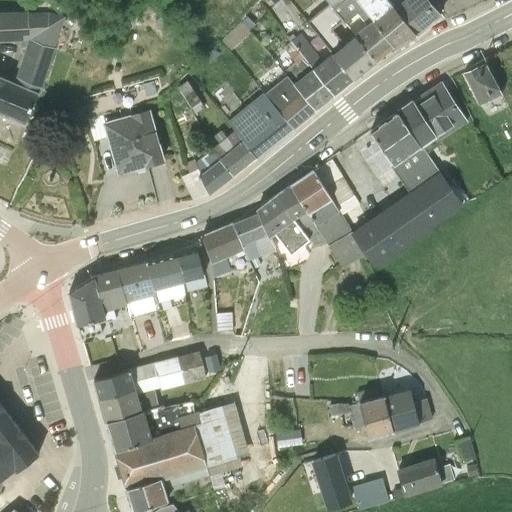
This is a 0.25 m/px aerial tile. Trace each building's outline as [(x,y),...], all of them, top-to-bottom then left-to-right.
[(292,0),(299,8),(298,9),(299,11),(267,36),(276,47),(308,21),(311,24),(313,27),(317,32),(347,66),(360,55),(375,62),(396,49),(397,49),(384,34),(385,34),(355,0),(292,0)] [(396,49),(418,75),(444,55),(420,29),(397,49),(396,49)] [(333,96),(355,123),(378,103),(356,77),(345,86),(334,72),(343,65),(328,47),(307,65),(333,96)] [(375,62),(396,89),(418,75),(396,49),(375,62)] [(0,160),(20,168),(33,136),(36,129),(39,130),(62,58),(45,54),(25,54),(25,53),(0,54),(0,84),(23,83),(10,124),(0,120),(0,160)] [(356,77),(378,103),(396,89),(375,62),(356,77)] [(313,112),(335,139),(355,123),(333,96),(324,103),(301,76),(290,84),(296,90),(313,112)] [(287,119),(316,154),(335,139),(313,112),(296,90),(288,97),(295,105),(284,115),(287,119)] [(467,116),(482,145),(505,133),(490,104),(467,116)] [(264,137),(293,172),(316,154),(287,119),(264,137)] [(471,161),(446,125),(402,155),(426,191),(471,161)] [(263,135),(243,151),(272,190),(293,172),(264,137),(263,135)] [(242,183),(256,203),(272,190),(243,151),(227,164),(234,174),(242,183)] [(100,166),(114,220),(164,206),(148,152),(100,166)] [(426,191),(402,155),(374,174),(399,210),(426,191)] [(211,195),(232,220),(256,203),(242,183),(234,174),(210,194),(211,195)] [(399,210),(374,174),(356,186),(381,222),(399,210)] [(195,208),(208,240),(232,220),(211,195),(195,208)] [(208,240),(195,208),(193,204),(184,208),(187,219),(179,222),(191,247),(208,240)] [(330,206),(314,215),(344,258),(359,248),(330,206)] [(314,215),(291,231),(308,258),(308,261),(333,246),(314,215)] [(365,298),(381,314),(463,254),(435,216),(348,274),(365,298)] [(291,231),(256,257),(267,282),(269,285),(274,281),(293,266),(308,258),(291,231)] [(348,274),(333,246),(308,261),(344,316),(365,298),(348,274)] [(257,260),(231,270),(242,292),(254,287),(261,304),(276,298),(269,285),(267,282),(257,260)] [(231,270),(200,283),(210,312),(211,326),(235,319),(233,312),(227,314),(224,306),(243,297),(242,292),(231,270)] [(196,298),(176,303),(184,331),(186,342),(206,336),(196,298)] [(176,303),(144,312),(152,339),(184,331),(176,303)] [(144,312),(116,320),(124,353),(128,369),(157,360),(152,339),(144,312)] [(116,320),(90,326),(101,359),(124,353),(116,320)] [(65,341),(74,374),(103,367),(101,359),(90,326),(65,341)] [(198,401),(128,421),(134,440),(161,439),(202,429),(198,401)] [(289,449),(314,448),(313,406),(288,407),(289,449)] [(92,431),(97,451),(134,440),(128,421),(92,431)] [(413,439),(385,446),(395,485),(423,476),(417,454),(413,439)] [(97,451),(104,473),(142,461),(134,440),(97,451)] [(361,454),(370,492),(395,485),(385,446),(361,454)] [(430,451),(417,454),(423,476),(435,472),(430,451)] [(230,456),(189,468),(191,479),(201,511),(220,511),(245,505),(230,456)] [(104,473),(114,505),(152,493),(142,461),(104,473)] [(0,511),(27,511),(33,508),(0,464),(0,511)] [(114,505),(116,511),(201,511),(191,479),(152,493),(114,505)] [(300,483),(275,486),(277,500),(302,497),(300,483)] [(474,489),(459,493),(464,511),(472,511),(479,510),(474,489)]
